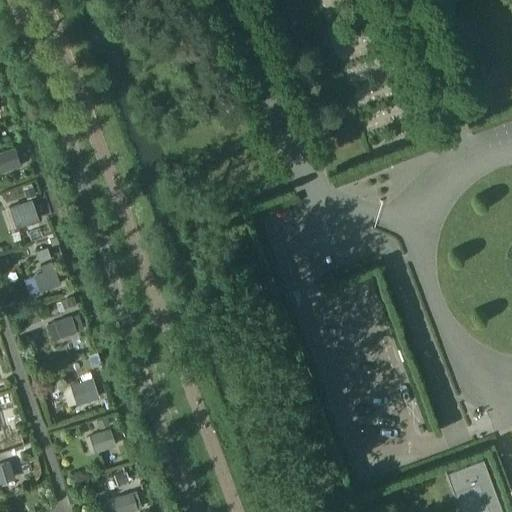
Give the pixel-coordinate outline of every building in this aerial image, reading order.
[(0,172),(20,165),(13,147),(0,151),(0,172)] [(37,218),(30,199),(8,207),(14,226),(37,218)] [(31,274),(38,291),(59,283),(53,266),(31,274)] [(52,321),(58,337),(75,331),(69,315),(52,321)] [(68,384),(76,405),(98,397),(91,376),(68,384)] [(115,445),(109,429),(88,436),(93,452),(115,445)] [(445,472),(452,491),(460,511),(499,511),(493,494),(494,493),(482,459),(445,472)] [(0,463),(0,483),(13,479),(8,461),(0,463)] [(127,511),(140,508),(135,491),(110,499),(113,511),(127,511)]
